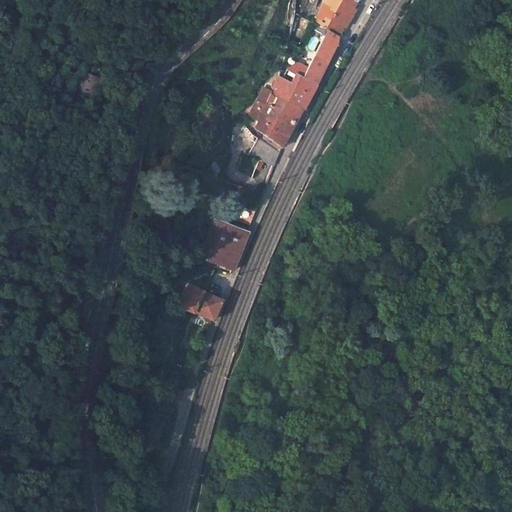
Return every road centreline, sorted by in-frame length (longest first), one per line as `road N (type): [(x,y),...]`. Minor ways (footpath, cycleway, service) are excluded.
road 1 (secondary): [(227,0),(164,66),(137,136),(80,396),(87,511)]
road 2 (residential): [(370,0),(295,134),(197,369)]
road 3 (residential): [(197,369),(154,511)]
